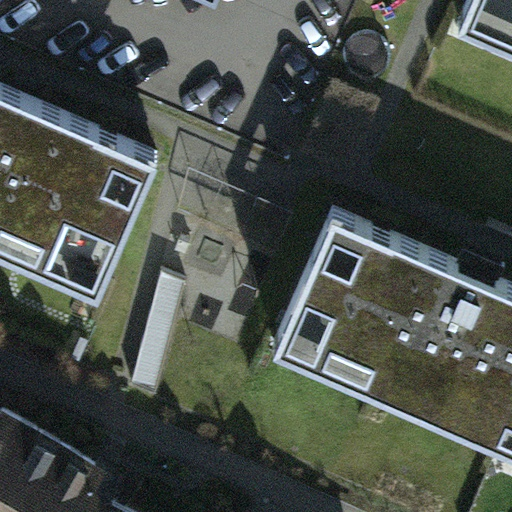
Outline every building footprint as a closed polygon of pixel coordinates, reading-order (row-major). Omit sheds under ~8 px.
[(219,0),(196,0),(216,8),(219,0)] [(511,0),(475,0),(460,36),(511,58),(511,0)] [(156,150),(0,82),(0,242),(99,285),(156,150)] [(511,282),(331,204),(274,338),(511,442),(511,282)] [(139,511),(110,495),(108,482),(88,472),(96,459),(3,406),(0,410),(0,511),(139,511)]
